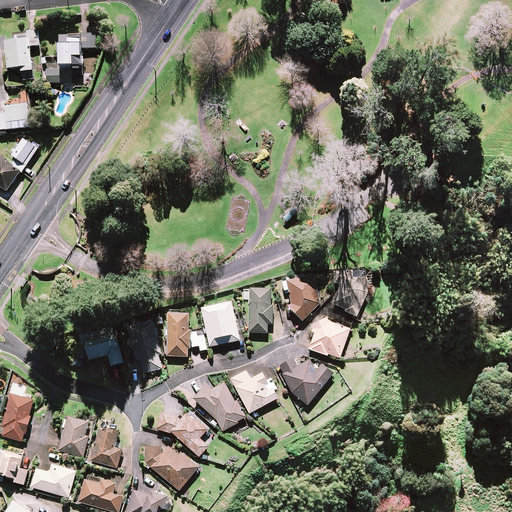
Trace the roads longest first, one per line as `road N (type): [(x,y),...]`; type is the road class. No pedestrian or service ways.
road 1 (residential): [(359,204),(311,238),(184,284),(90,266),(30,227)]
road 2 (secondary): [(30,227),(173,12)]
road 3 (residential): [(293,339),(201,367),(135,404)]
road 4 (residential): [(135,404),(58,380),(0,338)]
